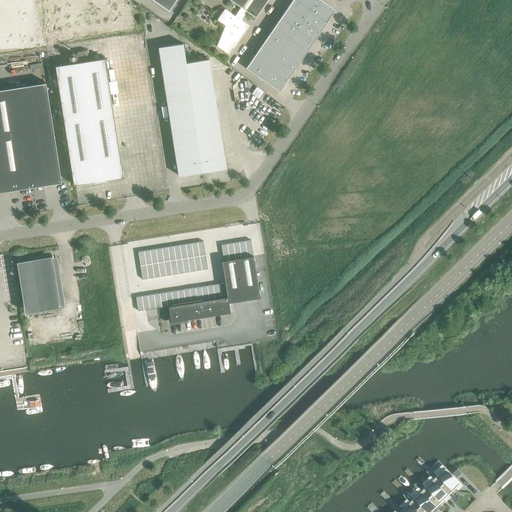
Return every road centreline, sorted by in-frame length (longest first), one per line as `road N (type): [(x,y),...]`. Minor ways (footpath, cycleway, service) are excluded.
road 1 (unclassified): [(0,237),(244,193),(377,2)]
road 2 (secondary): [(511,177),(171,511)]
road 3 (secondary): [(214,511),(511,225)]
